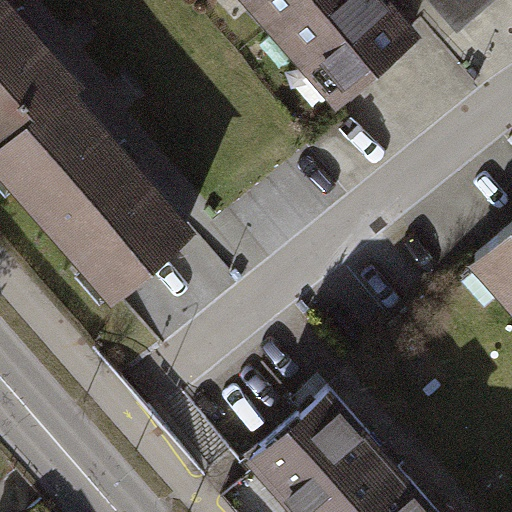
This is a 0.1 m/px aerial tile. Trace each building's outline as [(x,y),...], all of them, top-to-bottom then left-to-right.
[(91,89),(10,0),(0,0),(0,177),(114,303),(200,225),(83,96),(91,89)] [(430,20),(412,0),(261,0),(344,95),(430,20)] [(443,0),(461,20),(483,0),(443,0)] [(511,216),(464,258),(511,312),(511,216)] [(423,511),(318,395),(243,462),(287,511),(423,511)]
